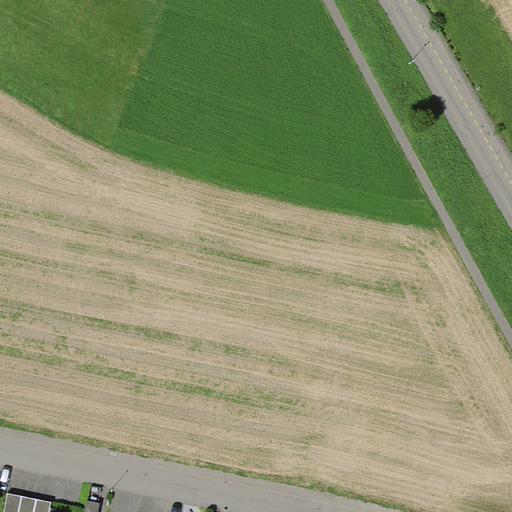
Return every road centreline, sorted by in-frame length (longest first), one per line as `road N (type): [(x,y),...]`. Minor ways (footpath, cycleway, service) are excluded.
road 1 (residential): [(301,511),(0,446)]
road 2 (residential): [(399,0),(511,189)]
